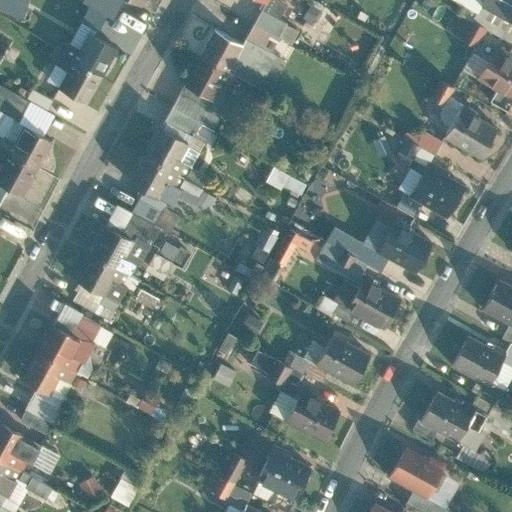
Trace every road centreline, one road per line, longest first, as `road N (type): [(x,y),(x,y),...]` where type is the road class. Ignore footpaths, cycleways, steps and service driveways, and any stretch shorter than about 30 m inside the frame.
road 1 (residential): [(326,511),(511,171)]
road 2 (residential): [(0,332),(183,0)]
